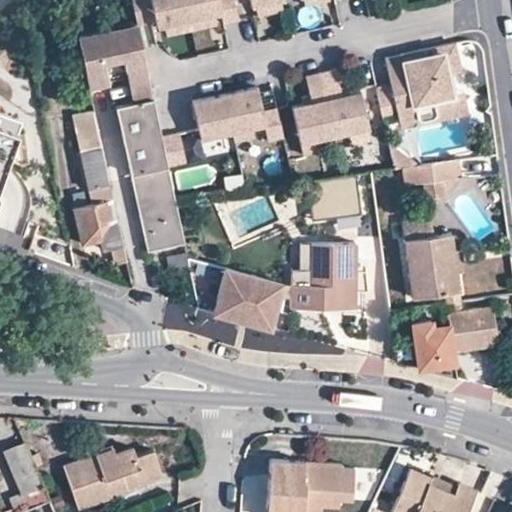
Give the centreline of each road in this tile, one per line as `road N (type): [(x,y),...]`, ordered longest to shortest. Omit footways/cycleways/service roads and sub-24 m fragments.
road 1 (residential): [(181,80),(492,8)]
road 2 (tertiary): [(304,401),(416,413),(511,441)]
road 3 (tertiary): [(98,391),(304,401)]
road 4 (residential): [(304,401),(195,371),(141,338)]
road 5 (residential): [(141,338),(125,311),(106,299),(0,261)]
road 6 (residential): [(511,166),(492,8)]
